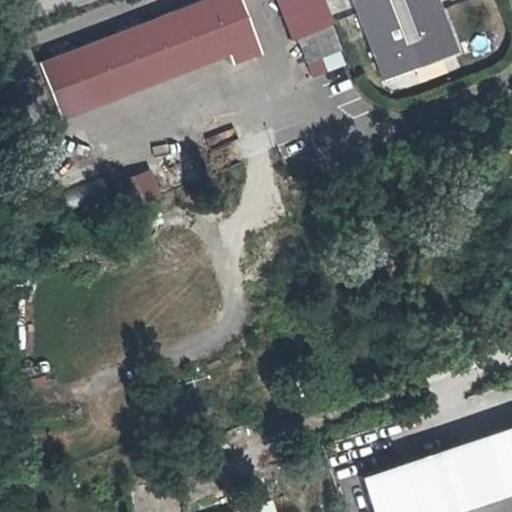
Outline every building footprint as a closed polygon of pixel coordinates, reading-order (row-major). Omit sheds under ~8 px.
[(238,0),(207,0),(37,65),(54,112),(224,47),(230,65),(259,54),(238,0)] [(402,0),(350,0),(382,84),(405,75),(379,12),(402,0)] [(457,55),(435,0),(402,0),(379,12),(405,75),(457,55)] [(330,27),(297,39),(307,64),(340,52),(330,27)] [(340,52),(307,64),(312,78),(345,66),(340,52)] [(148,175),(133,181),(142,205),(158,199),(148,175)] [(133,181),(112,188),(122,212),(142,205),(133,181)] [(447,511),(511,490),(511,422),(359,474),(372,511),(447,511)] [(273,511),(269,498),(226,511),(273,511)]
